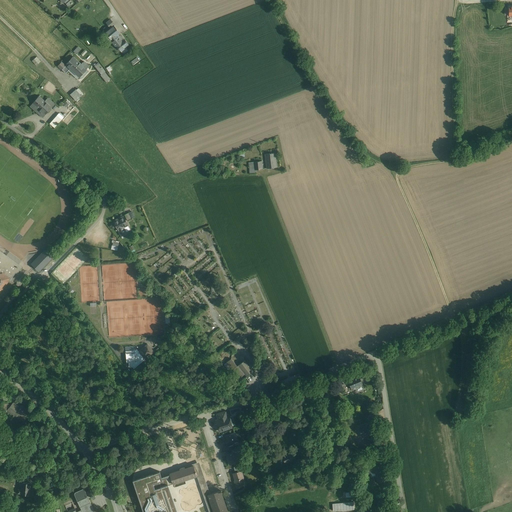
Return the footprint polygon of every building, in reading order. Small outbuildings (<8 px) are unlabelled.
[(114,26),(106,32),(113,41),(119,37),(120,37),(118,34),(115,36),(113,33),(115,31),(117,29),(114,26)] [(113,41),(112,42),(116,46),(117,46),(117,45),(121,42),(118,38),(119,37),(113,41)] [(121,42),(117,45),(117,46),(121,51),(120,50),(123,48),(124,49),(125,49),(124,48),(128,45),(126,41),(125,41),(124,40),(121,42)] [(50,72),(37,57),(35,59),(33,60),(32,61),(46,76),(50,72)] [(81,64),(73,57),(66,65),(70,69),(79,77),(86,69),(81,64)] [(99,63),(95,66),(101,75),(105,71),(99,63)] [(66,65),(62,70),(66,73),(70,69),(66,65)] [(82,96),(76,89),(76,90),(71,94),(70,94),(76,101),(82,96)] [(45,101),(39,96),(32,104),(45,115),(52,107),(45,101)] [(55,104),(48,98),(45,101),(52,107),(55,104)] [(57,116),(50,124),(54,128),(59,123),(62,120),(57,116)] [(275,153),(265,154),(267,168),(277,167),(275,153)] [(257,169),(264,168),(263,161),(250,162),(250,173),(257,172),(257,169)] [(123,216),(114,221),(114,222),(117,226),(121,236),(123,235),(126,233),(123,227),(128,225),(123,217),(124,216),(123,216)] [(0,292),(0,291),(2,289),(2,290),(9,281),(0,273),(0,263),(1,264),(7,256),(0,250),(0,292)] [(45,250),(31,264),(39,271),(52,258),(45,250)] [(22,267),(7,256),(1,264),(0,263),(0,273),(9,281),(10,281),(16,272),(17,273),(22,267)] [(139,351),(137,349),(135,350),(126,351),(127,362),(129,362),(129,367),(132,366),(134,369),(154,352),(147,344),(139,351)] [(245,374),(246,377),(253,372),(245,360),(237,366),(231,359),(226,363),(232,371),(234,369),(240,378),(245,374)] [(363,374),(354,378),(350,380),(349,379),(348,379),(348,380),(349,383),(352,389),(353,390),(356,389),(355,387),(362,385),(361,380),(365,379),(363,374)] [(344,381),(340,376),(337,379),(341,382),(340,383),(342,386),(349,383),(348,380),(344,381)] [(333,409),(327,400),(323,402),(324,404),(326,407),(329,412),(333,409)] [(30,412),(22,406),(20,408),(13,403),(14,402),(13,402),(10,406),(8,409),(8,410),(15,415),(14,416),(16,413),(25,420),(25,421),(28,416),(30,412)] [(225,411),(217,414),(219,420),(227,417),(225,411)] [(219,420),(216,421),(220,431),(232,427),(229,417),(227,417),(219,420)] [(372,424),(360,427),(362,437),(362,435),(366,434),(366,436),(366,435),(373,434),(372,424)] [(235,433),(226,436),(229,445),(229,446),(232,445),(235,444),(234,442),(238,441),(235,433)] [(293,451),(286,454),(285,451),(281,452),(282,455),(283,457),(282,457),(284,462),(285,462),(285,464),(296,459),(293,451)] [(232,453),(226,455),(229,464),(240,461),(238,453),(237,452),(232,453)] [(195,478),(197,477),(202,476),(198,464),(194,465),(195,471),(196,470),(197,476),(197,475),(173,483),(175,489),(186,485),(185,482),(195,478)] [(381,464),(372,466),(372,468),(373,473),(376,473),(382,472),(382,471),(382,467),(381,464)] [(193,465),(170,473),(170,474),(172,481),(173,483),(197,475),(197,476),(196,470),(195,471),(194,465),(193,465)] [(160,469),(134,478),(145,511),(178,511),(168,482),(172,481),(170,474),(163,477),(160,469)] [(241,471),(233,473),(234,476),(235,481),(237,488),(242,487),(241,482),(244,481),(241,471)] [(382,472),(376,473),(377,482),(386,480),(385,471),(382,471),(382,472)] [(214,511),(209,494),(202,476),(197,477),(209,511),(214,511)] [(31,483),(22,482),(22,489),(18,489),(18,493),(21,493),(21,494),(30,494),(31,483)] [(92,507),(84,488),(75,492),(75,493),(74,494),(74,495),(81,510),(82,511),(93,511),(92,509),(93,508),(92,507)] [(221,490),(209,494),(214,511),(227,511),(220,491),(221,490)] [(392,492),(385,493),(386,500),(393,499),(392,492)] [(333,510),(355,509),(354,502),(333,503),(333,510)]
